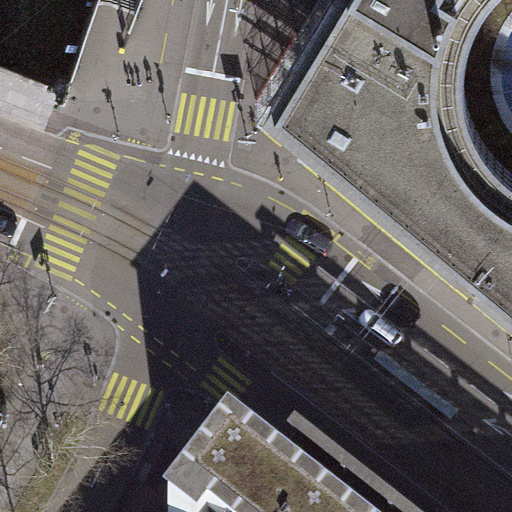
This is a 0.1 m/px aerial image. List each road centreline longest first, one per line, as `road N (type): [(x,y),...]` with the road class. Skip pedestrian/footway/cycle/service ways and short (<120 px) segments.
road 1 (tertiary): [(511,416),(303,253),(228,245),(179,260)]
road 2 (tertiary): [(179,260),(210,349),(234,382),(401,511)]
road 3 (tertiary): [(179,260),(135,397),(78,511)]
road 4 (tertiary): [(228,0),(179,260)]
road 5 (tertiary): [(179,260),(0,179)]
